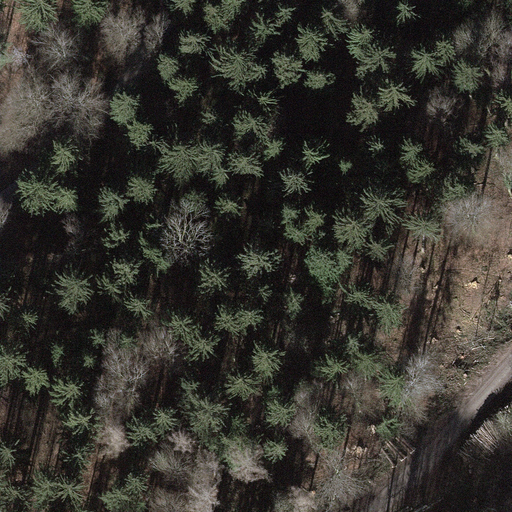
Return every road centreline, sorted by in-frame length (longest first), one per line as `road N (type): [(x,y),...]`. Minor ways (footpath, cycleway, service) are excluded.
road 1 (track): [(186,0),(103,114),(0,204)]
road 2 (track): [(511,364),(376,511)]
road 3 (track): [(377,511),(511,446)]
